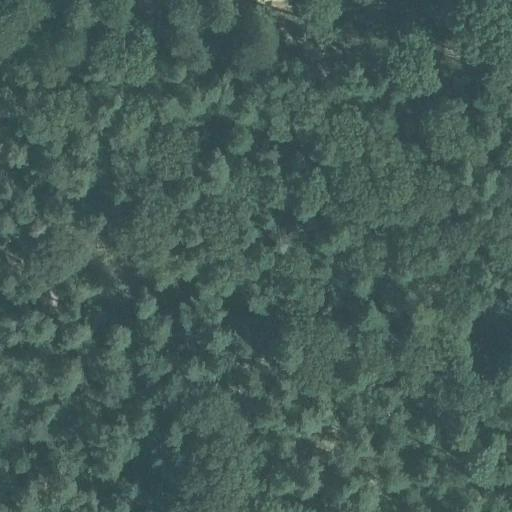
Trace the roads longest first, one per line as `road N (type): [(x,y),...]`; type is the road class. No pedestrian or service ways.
road 1 (track): [(0,221),(40,264),(54,293),(38,511)]
road 2 (track): [(202,0),(511,9)]
